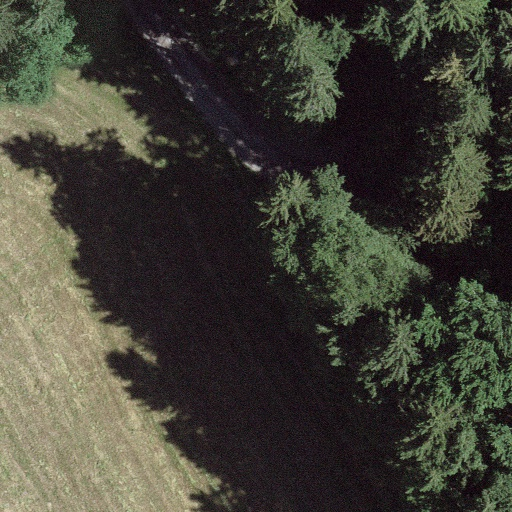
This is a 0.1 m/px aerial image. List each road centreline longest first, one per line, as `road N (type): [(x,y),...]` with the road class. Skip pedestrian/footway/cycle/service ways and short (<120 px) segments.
road 1 (track): [(511,350),(240,121),(157,0)]
road 2 (track): [(511,91),(404,119),(308,178)]
